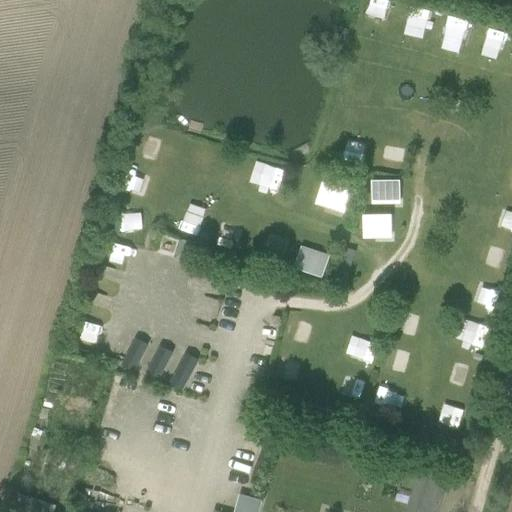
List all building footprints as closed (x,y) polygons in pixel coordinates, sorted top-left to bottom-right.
[(486,26),(481,48),(501,53),(507,31),(486,26)] [(344,160),(365,163),(368,145),(347,142),(344,160)] [(128,191),(143,194),(148,173),(133,170),(128,191)] [(400,182),(371,182),(371,201),(400,201),(400,182)] [(323,185),(317,203),(345,212),(351,194),(323,185)] [(511,208),(504,206),(497,229),(511,234),(511,208)] [(391,216),(362,217),(363,236),(391,235),(391,216)] [(193,264),(198,246),(180,241),(175,259),(193,264)] [(302,248),(295,269),(321,279),(329,257),(302,248)] [(352,264),(356,252),(347,249),(343,261),(352,264)] [(461,317),(455,339),(484,347),(490,325),(461,317)] [(355,340),(351,356),(371,361),(375,345),(355,340)] [(390,352),(388,365),(415,369),(416,356),(390,352)] [(460,364),(453,382),(471,389),(478,372),(460,364)] [(352,439),(348,452),(368,458),(372,445),(352,439)] [(385,448),(381,462),(401,468),(405,454),(385,448)] [(436,511),(448,472),(426,466),(412,511),(436,511)] [(14,492),(8,510),(12,511),(52,511),(55,506),(14,492)]
